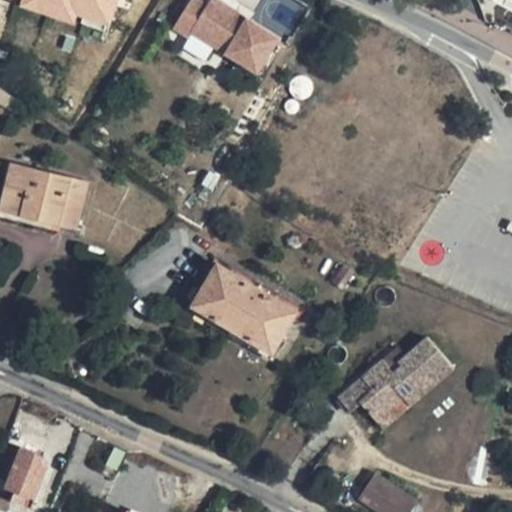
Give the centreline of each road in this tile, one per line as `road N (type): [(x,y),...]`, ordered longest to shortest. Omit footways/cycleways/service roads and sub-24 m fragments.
road 1 (residential): [(0,379),(290,511)]
road 2 (residential): [(511,69),(372,0)]
